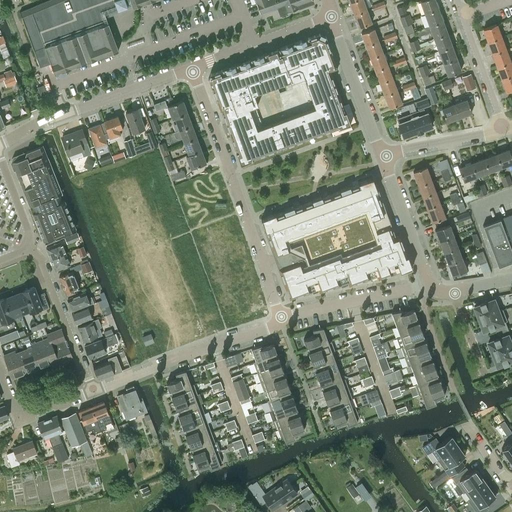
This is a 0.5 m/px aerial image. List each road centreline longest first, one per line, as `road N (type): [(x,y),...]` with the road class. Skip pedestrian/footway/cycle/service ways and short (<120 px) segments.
road 1 (residential): [(280,318),(191,68)]
road 2 (residential): [(0,144),(191,68)]
road 3 (residential): [(91,391),(41,260),(29,248)]
road 4 (residential): [(191,68),(330,17)]
road 5 (residential): [(381,154),(330,17)]
road 6 (residential): [(429,284),(381,154)]
road 7 (residential): [(91,391),(19,418),(0,366)]
road 8 (residential): [(91,391),(213,346)]
road 9 (residential): [(381,154),(503,130)]
road 10 (residential): [(503,130),(462,15)]
